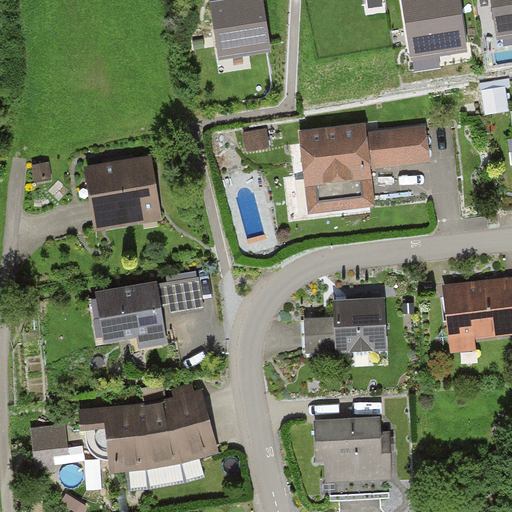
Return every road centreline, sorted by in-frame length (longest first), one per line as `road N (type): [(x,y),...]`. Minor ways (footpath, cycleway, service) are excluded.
road 1 (residential): [(278,511),(249,366),(265,301),(297,272),(324,261),(511,240)]
road 2 (residential): [(9,511),(3,326),(19,177)]
